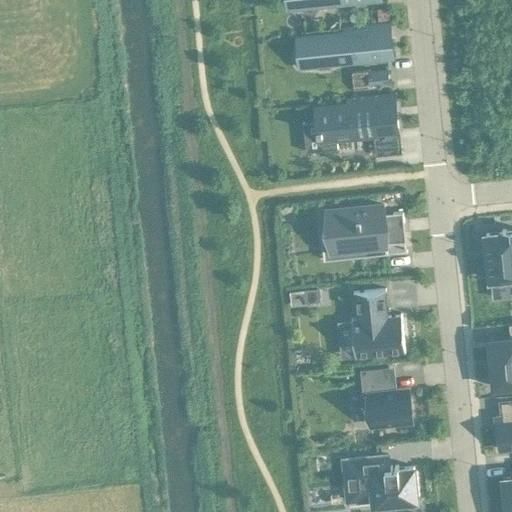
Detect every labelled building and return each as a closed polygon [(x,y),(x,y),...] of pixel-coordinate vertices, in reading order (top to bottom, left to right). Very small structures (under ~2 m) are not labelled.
[(307,0),(309,9),(382,1),(381,0),(307,0)] [(387,8),(376,10),(378,22),(388,21),(387,8)] [(312,52),(313,67),(393,59),(392,42),(384,43),(383,24),(390,23),(390,22),(341,27),(341,31),(294,36),(294,37),(296,53),(312,52)] [(368,86),(389,84),(387,69),(367,71),(368,86)] [(401,153),(401,152),(395,152),(393,132),(397,132),(396,118),(392,118),(389,95),(395,94),(395,93),(345,98),(345,100),(346,100),(346,102),(312,105),(312,107),(316,106),(318,128),(316,128),(317,133),(319,133),(321,151),(337,149),(336,138),(372,134),(374,156),(401,153)] [(364,257),(363,247),(405,242),(403,223),(403,222),(402,212),(382,214),(381,205),(327,211),(329,235),(322,236),(322,235),(320,235),(323,261),(364,257)] [(511,229),(501,231),(501,233),(485,234),(485,240),(481,240),(483,256),(487,256),(490,280),(507,279),(509,292),(511,292),(511,229)] [(320,288),(289,291),(290,306),(321,303),(320,288)] [(354,357),(404,351),(401,316),(386,317),(383,289),(354,292),(357,320),(351,321),(354,357)] [(511,324),(508,325),(510,337),(488,340),(493,388),(511,385),(511,324)] [(412,422),(408,389),(390,391),(387,367),(359,370),(362,396),(366,395),(369,426),(412,422)] [(499,450),(511,448),(511,400),(499,402),(501,422),(496,422),(499,450)] [(398,469),(398,466),(388,467),(387,456),(343,460),(347,502),(372,499),(373,505),(381,504),(382,506),(408,504),(408,501),(416,500),(416,495),(419,495),(416,472),(413,472),(413,467),(398,469)] [(511,511),(511,476),(502,478),(505,511),(511,511)]
